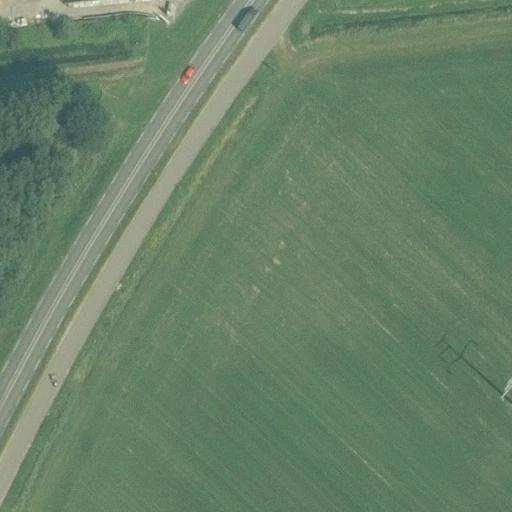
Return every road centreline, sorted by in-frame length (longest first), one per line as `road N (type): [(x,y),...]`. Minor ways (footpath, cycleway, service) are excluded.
road 1 (unclassified): [(0,487),(111,281),(298,0)]
road 2 (primary): [(0,411),(79,260),(253,0)]
